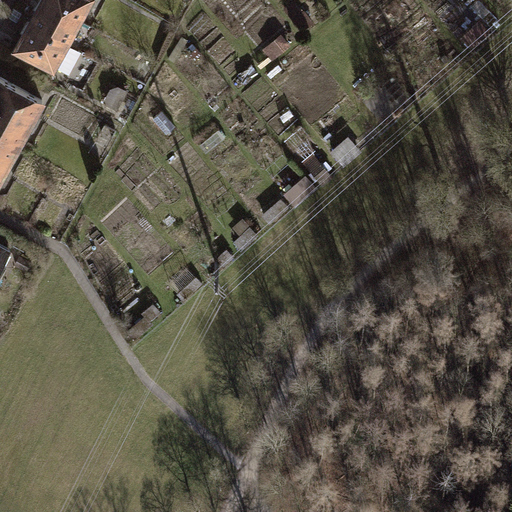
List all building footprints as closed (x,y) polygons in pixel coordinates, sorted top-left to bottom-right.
[(37,0),(36,2),(80,26),(93,1),(91,0),(37,0)] [(302,0),(297,0),(287,8),(304,31),(318,20),(302,0)] [(36,2),(22,27),(66,51),(80,26),(36,2)] [(493,28),(485,17),(471,28),(479,38),(493,28)] [(22,27),(9,52),(67,83),(80,58),(66,51),(22,27)] [(266,47),(275,59),(295,44),(285,32),(266,47)] [(262,72),(256,64),(241,75),(247,83),(262,72)] [(87,81),(78,75),(73,83),(82,89),(87,81)] [(262,112),(279,97),(263,79),(246,95),(262,112)] [(0,81),(0,140),(24,153),(48,107),(0,81)] [(103,106),(115,112),(125,93),(113,87),(103,106)] [(114,133),(107,129),(103,136),(110,140),(114,133)] [(363,149),(351,134),(332,148),(343,164),(363,149)] [(0,140),(0,198),(24,153),(0,140)] [(318,152),(306,161),(323,183),(334,174),(318,152)] [(315,187),(308,178),(290,191),(297,200),(315,187)] [(290,207),(282,197),(263,213),(270,222),(290,207)] [(260,235),(251,225),(235,240),(244,249),(260,235)] [(0,279),(13,255),(0,248),(0,279)] [(235,256),(227,248),(216,257),(224,266),(235,256)] [(20,258),(15,267),(30,275),(35,266),(20,258)] [(204,284),(198,276),(177,292),(184,300),(204,284)] [(161,311),(154,302),(143,311),(150,320),(161,311)]
